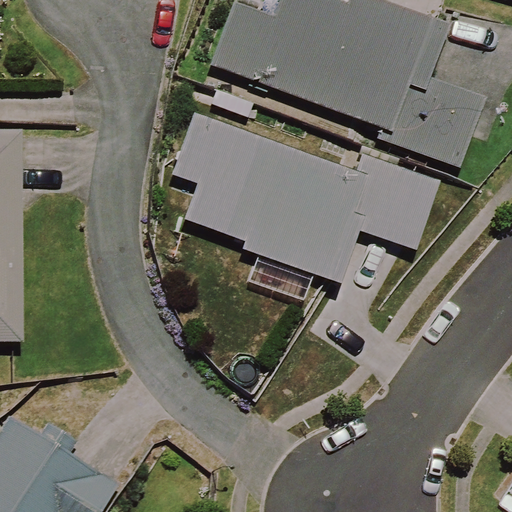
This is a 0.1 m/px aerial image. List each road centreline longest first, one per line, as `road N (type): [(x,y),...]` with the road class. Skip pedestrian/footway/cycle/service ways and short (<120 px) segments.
road 1 (residential): [(103,0),(126,46),(98,179),(111,244),(151,348),(192,404),(345,511)]
road 2 (residential): [(345,511),(511,304)]
